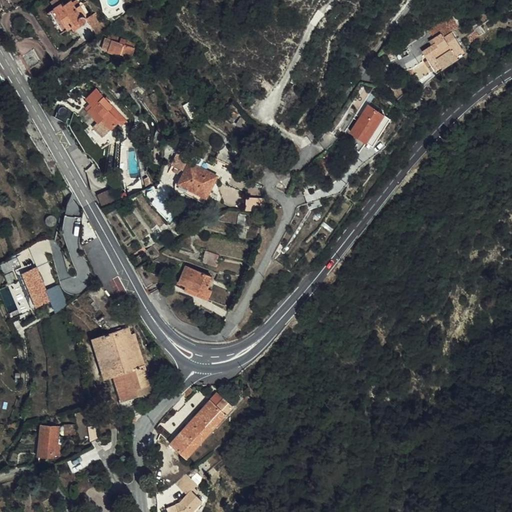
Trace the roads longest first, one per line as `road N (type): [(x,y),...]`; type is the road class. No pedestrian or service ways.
road 1 (tertiary): [(200,359),(256,344),(425,141),(511,69)]
road 2 (tertiary): [(0,50),(144,304),(169,340),(200,359)]
road 3 (unknown): [(306,145),(414,0)]
road 4 (residential): [(146,511),(147,422),(200,359)]
